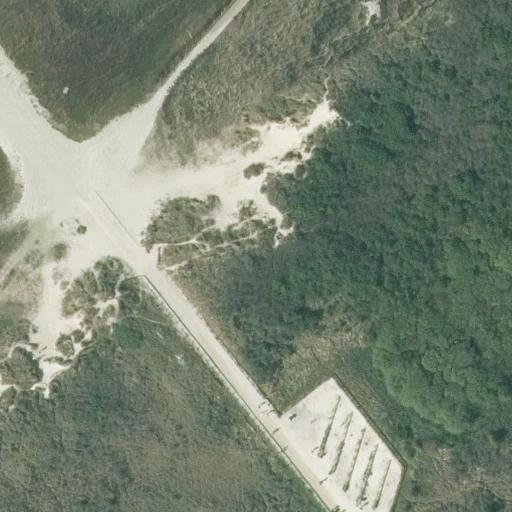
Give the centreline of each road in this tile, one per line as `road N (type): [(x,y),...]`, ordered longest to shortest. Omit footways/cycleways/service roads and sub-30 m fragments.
road 1 (track): [(334,511),(88,197),(0,110)]
road 2 (track): [(0,293),(88,197),(209,29),(241,0)]
